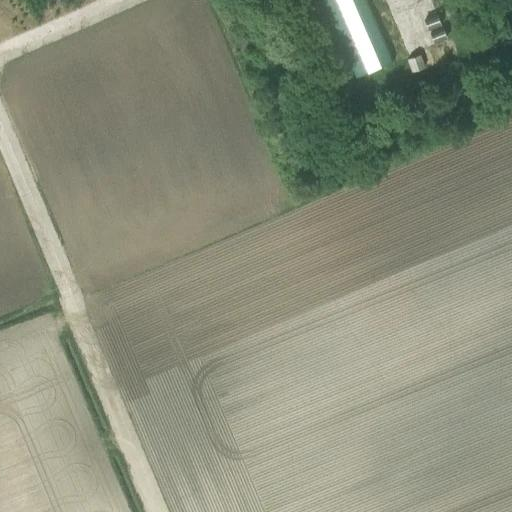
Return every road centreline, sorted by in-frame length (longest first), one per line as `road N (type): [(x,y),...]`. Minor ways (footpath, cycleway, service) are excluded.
road 1 (track): [(154,511),(0,132)]
road 2 (track): [(0,53),(122,0)]
